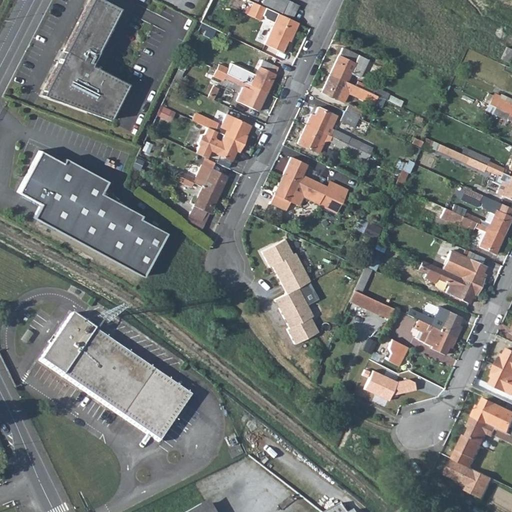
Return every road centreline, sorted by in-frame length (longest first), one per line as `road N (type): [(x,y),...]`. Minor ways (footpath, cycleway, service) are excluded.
road 1 (residential): [(227,274),(229,227),(330,12)]
road 2 (residential): [(511,282),(457,400),(422,433)]
